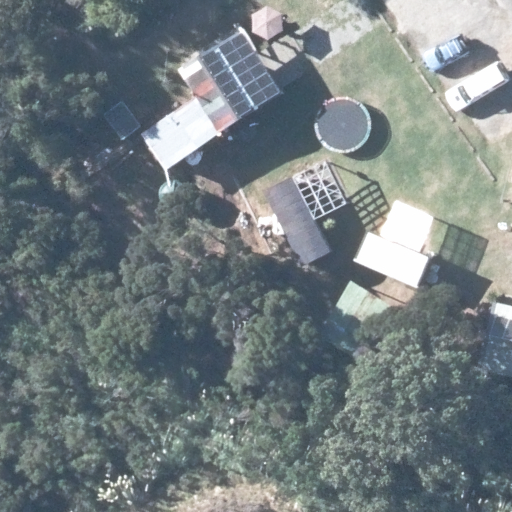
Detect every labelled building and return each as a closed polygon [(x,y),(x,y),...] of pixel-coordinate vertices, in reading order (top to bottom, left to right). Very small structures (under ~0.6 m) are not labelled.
[(230,30),(189,61),(233,118),(274,86),(230,30)] [(270,185),(305,258),(331,247),(318,220),(352,203),(331,157),(270,185)] [(401,312),(417,279),(357,249),(341,283),(401,312)] [(392,334),(402,314),(355,291),(345,310),(392,334)] [(511,296),(499,294),(486,359),(511,364),(511,296)]
